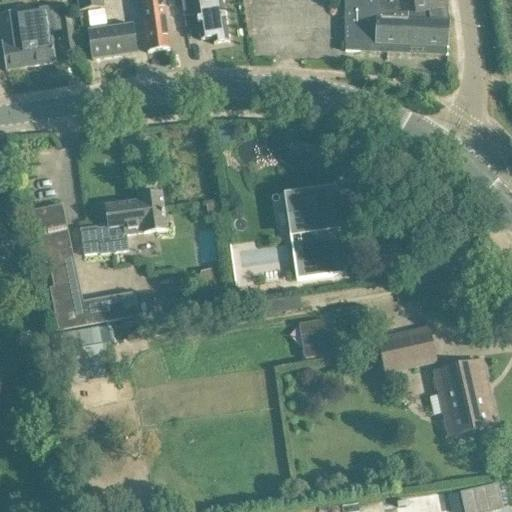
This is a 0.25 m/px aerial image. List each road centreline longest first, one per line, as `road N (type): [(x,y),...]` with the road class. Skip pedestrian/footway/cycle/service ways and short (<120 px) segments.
road 1 (unclassified): [(0,117),(250,92)]
road 2 (unclassified): [(449,156),(367,115),(250,92)]
road 3 (unclassified): [(449,156),(471,72),(460,0)]
